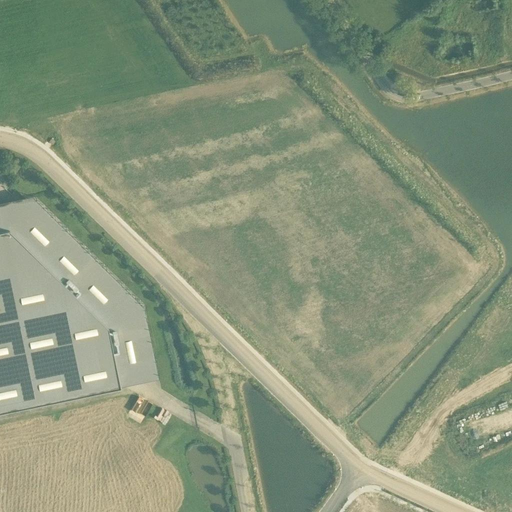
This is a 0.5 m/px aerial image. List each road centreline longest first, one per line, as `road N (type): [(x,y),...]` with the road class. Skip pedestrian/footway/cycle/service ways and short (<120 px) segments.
road 1 (unclassified): [(0,139),(40,157),(364,470)]
road 2 (unclassified): [(511,72),(395,93),(328,0)]
